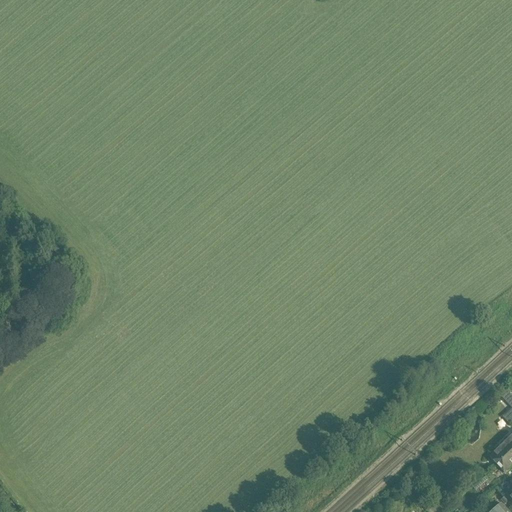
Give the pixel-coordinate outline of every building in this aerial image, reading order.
[(511,395),(508,391),(503,396),(511,405),(511,409),(503,418),(509,424),(511,421),(511,395)] [(497,465),(511,450),(511,435),(489,457),(497,465)] [(511,450),(497,465),(504,473),(511,465),(511,450)] [(475,491),(488,480),(483,475),(471,486),(475,491)] [(435,477),(430,485),(438,490),(443,483),(435,477)] [(511,478),(510,477),(497,489),(501,493),(511,484),(511,497),(511,498),(511,499),(511,478)] [(486,490),(495,483),(491,478),(482,486),(486,490)]
